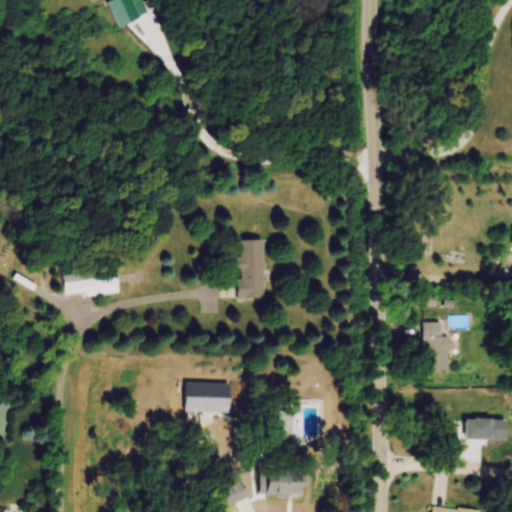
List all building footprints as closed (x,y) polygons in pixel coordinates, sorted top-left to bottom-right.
[(112,0),(108,2),(120,28),(151,14),(144,0),(112,0)] [(264,241),(239,241),(238,300),(264,300),(264,241)] [(119,294),(117,271),(62,276),(64,298),(119,294)] [(423,373),(447,373),(448,351),(452,351),(453,337),(442,337),(442,324),(423,323),(423,373)] [(293,435),(293,412),(277,412),(277,435),(293,435)] [(508,420),(466,420),(466,441),(508,442),(508,420)] [(303,495),(303,472),(261,472),(261,495),(303,495)] [(248,497),(239,483),(222,493),(230,507),(248,497)]
